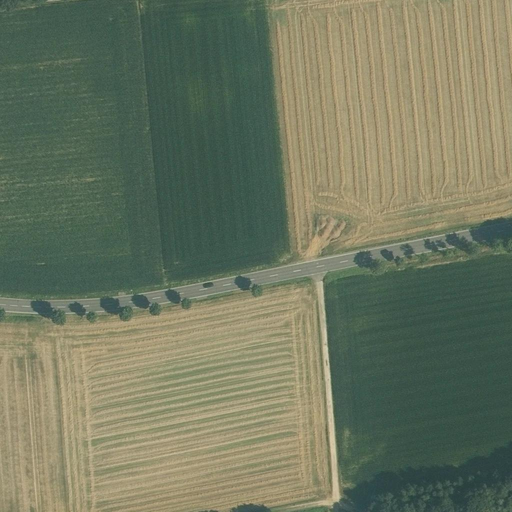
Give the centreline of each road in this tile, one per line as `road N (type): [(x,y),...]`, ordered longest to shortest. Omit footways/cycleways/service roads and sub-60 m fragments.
road 1 (tertiary): [(0,306),(160,300),(511,230)]
road 2 (track): [(335,505),(318,268)]
road 3 (track): [(0,11),(125,0)]
